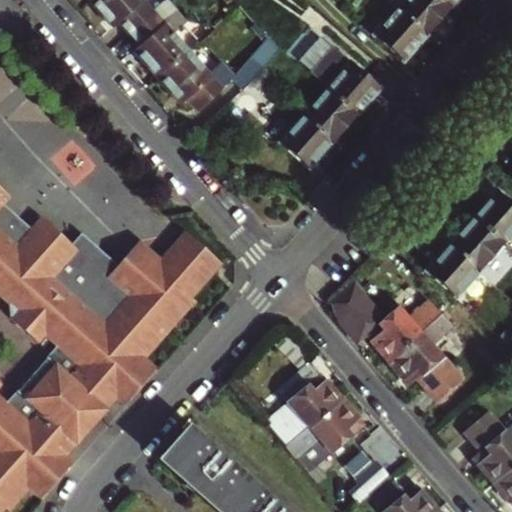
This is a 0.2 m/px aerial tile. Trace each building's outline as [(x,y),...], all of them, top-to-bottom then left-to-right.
[(120,23),(130,35),(156,12),(144,0),(92,0),(90,2),(114,29),(120,23)] [(429,34),(452,7),(443,0),(406,0),(399,8),(429,34)] [(429,34),(399,8),(375,35),(404,61),(425,38),(429,34)] [(190,51),(156,12),(130,35),(141,46),(135,51),(159,79),(190,51)] [(283,46),(272,35),(238,71),(249,81),(283,46)] [(224,88),(190,51),(159,79),(183,105),(188,100),(198,111),(224,88)] [(351,62),(343,71),(327,89),(356,115),(381,88),(351,62)] [(269,86),(271,88),(278,81),(266,69),(259,75),(269,86)] [(264,95),(271,88),(269,86),(259,75),(251,83),(264,95)] [(356,115),(327,89),(303,116),(332,142),(356,115)] [(330,145),(332,142),(303,116),(281,142),(310,168),(330,145)] [(0,206),(2,204),(8,197),(0,189),(0,206)] [(511,204),(497,191),(473,218),(504,245),(511,235),(511,204)] [(269,198),(269,220),(284,219),(284,197),(269,198)] [(0,511),(1,511),(5,509),(8,511),(29,489),(40,499),(66,470),(59,464),(66,456),(107,410),(97,401),(113,383),(130,398),(156,369),(142,357),(150,347),(154,350),(196,303),(193,299),(223,265),(186,233),(165,256),(165,265),(156,265),(156,257),(138,242),(116,266),(80,234),(71,245),(40,218),(30,229),(2,204),(0,206),(0,511)] [(473,218),(450,244),(481,271),(504,245),(473,218)] [(426,271),(456,298),(481,271),(450,244),(447,248),(426,271)] [(160,261),(156,257),(156,265),(165,265),(165,256),(160,261)] [(357,344),(366,336),(388,362),(443,313),(438,306),(436,307),(431,303),(410,322),(398,308),(385,320),(354,284),(332,304),(342,322),(357,344)] [(443,313),(388,362),(389,363),(409,385),(416,379),(436,402),(462,380),(432,346),(454,326),(443,313)] [(500,338),(511,348),(511,335),(507,331),(500,338)] [(142,357),(145,360),(154,350),(150,347),(142,357)] [(289,403),(266,423),(287,448),(296,440),(316,421),(342,399),(311,363),(278,390),(289,403)] [(97,401),(107,410),(116,400),(123,406),(130,398),(113,383),(97,401)] [(330,452),(354,432),(348,425),(358,418),(342,399),(316,421),(296,440),(304,449),(318,437),(330,452)] [(348,425),(354,432),(363,424),(358,418),(348,425)] [(164,454),(161,458),(222,511),(282,511),(187,428),(164,454)] [(480,439),(472,429),(455,443),(463,453),(480,439)] [(511,436),(507,431),(474,457),(494,482),(511,467),(511,436)] [(296,440),(287,448),(309,473),(318,465),(310,457),(307,460),(300,452),(304,449),(296,440)] [(367,447),(343,469),(368,496),(392,473),(367,447)] [(59,464),(66,470),(73,462),(66,456),(59,464)] [(511,467),(494,482),(511,505),(511,467)] [(434,511),(437,510),(415,485),(406,493),(394,479),(371,498),(383,511),(434,511)]
